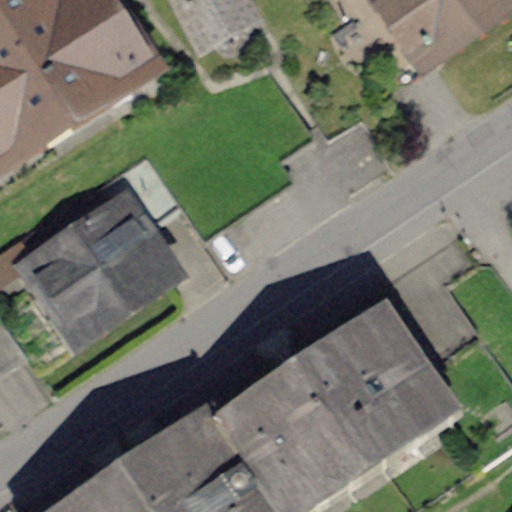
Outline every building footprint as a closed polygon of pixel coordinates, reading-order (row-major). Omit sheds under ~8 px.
[(0,0),(0,201),(156,100),(90,0),(0,0)] [(247,0),(200,0),(183,11),(213,64),(267,33),(247,0)] [(511,33),(511,0),(342,0),(408,101),(511,33)] [(204,158),(249,230),(289,206),(243,134),(204,158)] [(165,182),(211,253),(249,230),(204,158),(165,182)] [(191,307),(124,205),(12,278),(78,380),(191,307)] [(373,306),(196,421),(255,511),(348,511),(461,439),(373,306)] [(0,388),(34,368),(0,313),(0,388)] [(255,511),(196,421),(56,511),(255,511)]
